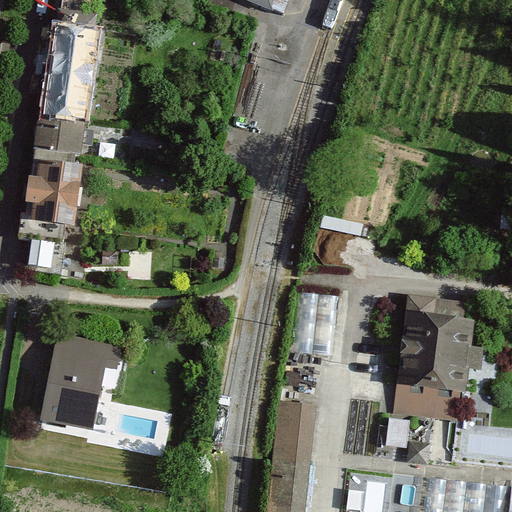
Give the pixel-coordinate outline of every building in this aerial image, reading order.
[(245,0),(285,15),(290,0),(245,0)] [(106,22),(62,17),(45,158),(89,163),(106,22)] [(92,178),(47,171),(44,189),(33,187),(29,214),(37,215),(34,234),(83,241),(92,178)] [(33,242),(32,268),(54,269),(56,243),(33,242)] [(467,315),(404,308),(392,411),(455,419),(467,315)] [(116,350),(58,337),(38,422),(96,435),(116,350)] [(278,404),(268,511),(305,511),(314,407),(278,404)]
